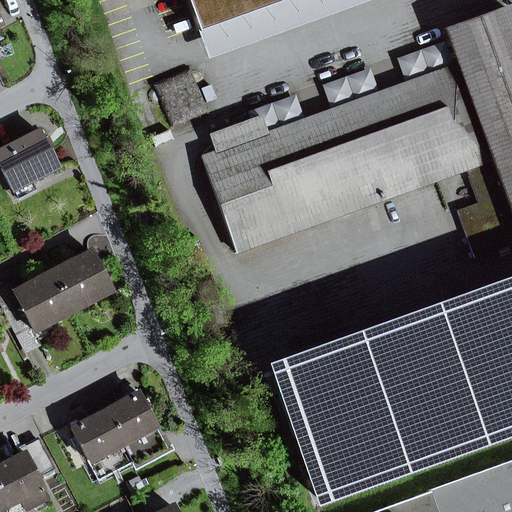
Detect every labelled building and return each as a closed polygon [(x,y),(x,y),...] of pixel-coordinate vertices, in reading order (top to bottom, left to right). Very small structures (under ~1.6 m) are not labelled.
[(184,0),(195,30),(196,30),(279,0),(184,0)] [(279,0),(196,30),(206,58),(365,0),(279,0)] [(457,211),(474,259),(511,245),(511,28),(505,7),(445,29),(458,65),(266,133),(214,152),(201,157),(209,179),(235,252),(465,169),(478,203),(457,211)] [(153,85),(172,128),(209,112),(190,68),(153,85)] [(208,135),(214,152),(266,133),(260,116),(208,135)] [(0,150),(0,167),(12,190),(30,180),(56,167),(38,131),(0,150)] [(223,256),(235,252),(209,179),(197,183),(223,256)] [(17,200),(35,190),(30,180),(12,190),(17,200)] [(176,242),(216,341),(232,335),(192,235),(176,242)] [(107,285),(90,251),(51,272),(71,310),(93,299),(91,294),(107,285)] [(46,317),(49,322),(71,310),(51,272),(12,292),(8,284),(0,288),(0,304),(22,347),(37,339),(32,330),(30,325),(46,317)] [(511,432),(511,278),(272,365),(274,370),(321,502),(511,432)] [(91,294),(93,299),(110,290),(107,285),(91,294)] [(30,325),(32,330),(49,322),(46,317),(30,325)] [(145,410),(150,407),(146,399),(141,402),(137,394),(104,411),(131,463),(135,470),(168,453),(145,410)] [(79,444),(98,480),(131,463),(104,411),(70,429),(75,437),(79,444)] [(74,447),(79,444),(75,437),(70,439),(74,447)] [(36,478),(53,469),(38,440),(19,450),(22,455),(0,466),(0,494),(9,511),(28,511),(27,509),(47,499),(36,478)] [(511,511),(511,460),(372,511),(511,511)] [(0,511),(9,511),(0,494),(0,511)]
